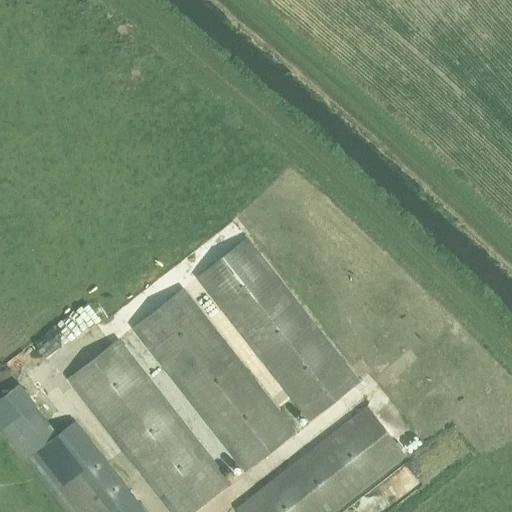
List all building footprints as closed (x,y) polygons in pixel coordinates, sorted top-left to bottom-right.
[(308,421),(360,381),(248,237),(196,277),(308,421)] [(244,471),(296,431),(183,287),(132,327),(244,471)] [(171,511),(192,511),(231,482),(119,338),(67,379),(171,511)] [(147,511),(117,474),(75,420),(54,436),(31,406),(16,386),(0,398),(0,428),(1,430),(65,511),(147,511)] [(237,511),(335,511),(406,456),(367,405),(235,509),(237,511)] [(460,457),(475,445),(462,430),(448,441),(460,457)] [(355,511),(382,511),(387,507),(372,494),(355,511)]
